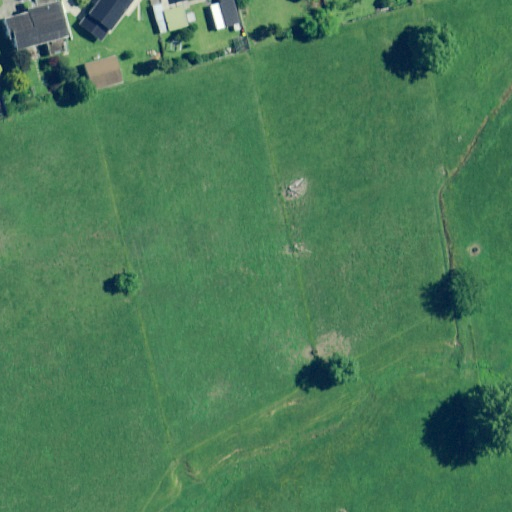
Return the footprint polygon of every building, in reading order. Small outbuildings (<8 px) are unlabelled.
[(96,0),(78,25),(100,42),(131,0),(96,0)] [(239,24),(232,0),(178,0),(179,2),(187,0),(218,0),(219,3),(209,6),(215,30),(239,24)] [(67,35),(58,2),(1,20),(10,52),(67,35)] [(188,26),(182,6),(162,12),(168,32),(188,26)] [(122,83),(116,56),(83,64),(90,91),(122,83)]
